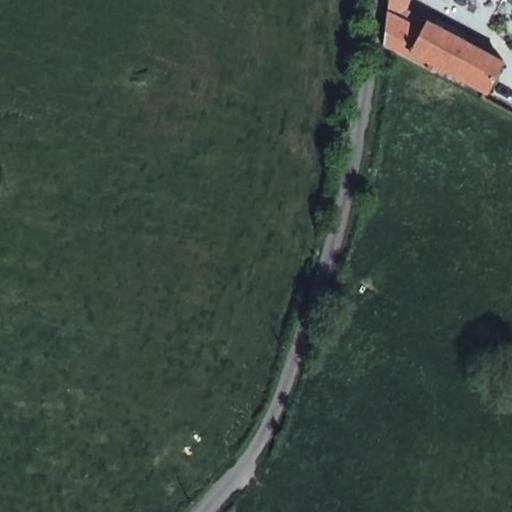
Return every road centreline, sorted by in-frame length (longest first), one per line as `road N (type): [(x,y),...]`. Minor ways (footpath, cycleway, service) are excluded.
road 1 (unclassified): [(376,0),(364,112),(328,277),(244,468),(203,511)]
road 2 (unknown): [(511,74),(379,0)]
